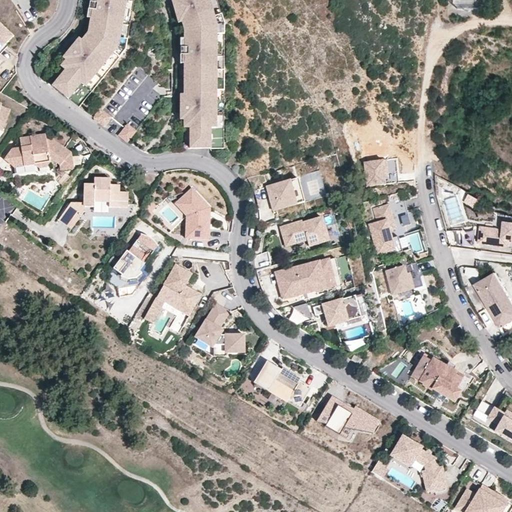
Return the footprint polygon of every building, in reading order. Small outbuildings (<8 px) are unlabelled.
[(124,0),(91,0),(92,2),(88,1),(87,9),(90,10),(89,18),(86,32),(116,47),(117,39),(124,0)] [(212,16),(207,0),(174,0),(176,6),(172,7),(174,14),(178,13),(180,21),(182,29),(214,25),(212,16)] [(222,24),(219,14),(212,16),(214,25),(222,24)] [(0,48),(4,43),(11,36),(0,25),(0,48)] [(214,34),(214,25),(182,29),(182,39),(182,47),(179,47),(179,55),(182,55),(182,63),(182,79),(214,79),(214,70),(214,34)] [(83,86),(111,53),(116,47),(86,32),(74,47),(71,44),(66,50),(69,53),(64,59),(59,65),(63,69),(54,80),(70,93),(79,82),(83,86)] [(74,47),(80,40),(77,38),(71,44),(74,47)] [(123,51),(125,41),(117,39),(116,47),(123,51)] [(117,58),(123,51),(116,47),(111,53),(117,58)] [(64,59),(69,53),(66,50),(61,56),(64,59)] [(179,103),(179,111),(182,111),(182,119),(182,127),(188,127),(188,141),(209,141),(209,127),(214,127),(214,87),(214,79),(182,79),(182,95),(182,103),(179,103)] [(70,93),(54,80),(50,85),(65,98),(70,93)] [(0,126),(6,128),(15,107),(5,103),(5,102),(0,99),(0,126)] [(102,124),(107,117),(97,109),(92,117),(102,124)] [(117,134),(124,139),(132,129),(124,124),(117,134)] [(74,151),(54,137),(49,137),(48,132),(33,135),(34,144),(24,145),(25,154),(16,156),(17,165),(37,162),(41,166),(49,165),(52,160),(57,160),(64,164),(74,151)] [(34,144),(33,135),(23,136),(15,146),(8,157),(17,165),(16,156),(25,154),(24,145),(34,144)] [(399,183),(396,159),(383,160),(364,162),(366,186),(386,184),(399,183)] [(84,186),(84,188),(86,189),(86,192),(83,192),(83,201),(71,200),(58,218),(71,227),(84,210),(84,206),(90,206),(93,206),(94,200),(109,201),(108,207),(112,207),(125,207),(126,191),(117,190),(118,183),(109,183),(109,178),(93,177),(93,182),(86,182),(85,183),(84,184),(84,186)] [(289,180),(268,186),(272,198),(269,199),(272,211),(295,204),(304,202),(297,178),(289,180)] [(208,239),(210,208),(192,188),(180,199),(191,211),(190,216),(186,216),(185,238),(208,239)] [(479,198),(470,194),(467,200),(476,205),(479,198)] [(153,198),(147,205),(153,209),(158,202),(153,198)] [(191,211),(180,199),(175,203),(186,216),(190,216),(191,211)] [(411,225),(404,200),(389,204),(373,209),(378,224),(370,226),(378,253),(386,251),(387,256),(402,252),(398,237),(391,239),(389,232),(388,231),(396,229),(411,225)] [(288,226),(280,228),(287,247),(308,240),(309,247),(329,240),(325,228),(322,217),(303,223),(302,221),(293,224),(293,227),(289,228),(288,226)] [(71,227),(58,218),(56,221),(69,230),(71,227)] [(511,239),(511,222),(504,221),(503,229),(492,228),(480,226),(478,243),(510,247),(511,239)] [(140,268),(146,259),(145,252),(152,251),(154,248),(151,246),(156,240),(154,238),(152,236),(150,235),(148,234),(146,233),(144,232),(142,232),(129,249),(122,259),(120,257),(106,276),(118,285),(141,281),(147,273),(140,268)] [(122,259),(129,249),(127,248),(120,257),(122,259)] [(327,259),(284,271),(288,287),(280,289),(283,299),(317,289),(334,284),(327,259)] [(417,263),(386,272),(393,295),(424,286),(417,263)] [(189,316),(201,294),(185,285),(192,273),(175,264),(156,297),(163,301),(189,316)] [(288,287),(284,271),(276,273),(280,289),(288,287)] [(479,292),(499,280),(495,272),(474,285),(479,292)] [(511,301),(499,280),(479,292),(500,328),(511,320),(511,301)] [(361,317),(355,296),(313,307),(316,316),(325,313),(328,326),(347,321),(361,317)] [(154,318),(163,301),(156,297),(147,314),(154,318)] [(219,328),(229,311),(215,303),(207,316),(195,336),(208,345),(212,345),(224,345),(224,352),(243,352),(243,335),(229,335),(221,334),(216,332),(219,328)] [(304,304),(295,307),(299,320),(309,317),(304,304)] [(224,352),(224,345),(212,345),(212,356),(224,356),(224,352)] [(362,360),(354,355),(351,359),(359,365),(362,360)] [(455,376),(456,373),(453,371),(446,367),(446,366),(433,359),(431,361),(423,356),(411,377),(423,384),(422,385),(432,391),(433,390),(439,393),(446,398),(454,403),(461,393),(461,392),(457,389),(462,380),(455,376)] [(446,367),(453,371),(456,367),(448,363),(446,366),(446,367)] [(298,409),(310,391),(285,375),(283,378),(278,375),(279,372),(266,364),(254,383),(264,388),(269,380),(292,394),(287,402),(298,409)] [(446,398),(439,393),(436,397),(444,402),(446,398)] [(372,432),(379,422),(355,408),(352,413),(345,410),(347,406),(332,397),(317,422),(327,424),(325,426),(339,435),(344,427),(372,432)] [(511,413),(507,411),(506,414),(483,401),(472,419),(489,429),(493,422),(499,426),(495,432),(511,442),(511,413)] [(435,459),(420,450),(421,447),(402,436),(391,455),(392,456),(410,467),(414,459),(425,466),(426,471),(422,472),(427,492),(430,491),(444,488),(446,487),(442,467),(438,468),(435,459)] [(509,503),(483,485),(480,489),(506,507),(509,503)] [(502,511),(506,507),(480,489),(477,495),(468,489),(456,506),(464,511),(466,511),(469,509),(473,511),(502,511)]
